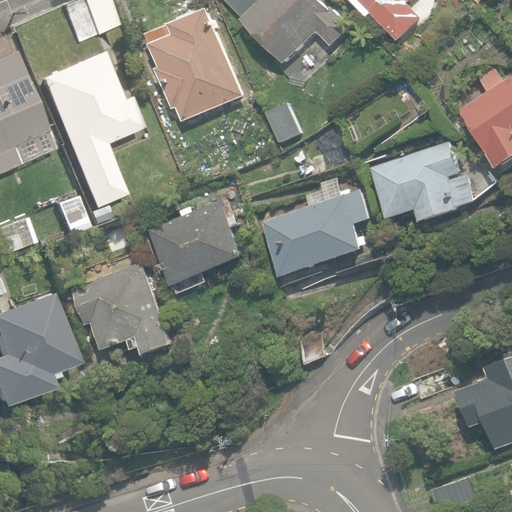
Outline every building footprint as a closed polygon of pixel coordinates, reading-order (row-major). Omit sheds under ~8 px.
[(97,32),(83,0),(74,0),(63,5),(79,41),(98,33),(97,32)] [(83,0),(97,32),(122,21),(112,0),(83,0)] [(227,0),(288,63),(321,32),(334,46),(355,26),(335,6),(333,9),(324,0),(227,0)] [(376,14),(401,41),(424,18),(410,4),(414,0),(353,0),(371,19),(376,14)] [(182,108),(187,122),(248,96),(212,9),(201,14),(199,11),(182,18),(183,21),(150,35),(164,67),(164,68),(161,70),(178,110),(182,108)] [(0,172),(17,165),(16,162),(21,160),(15,145),(46,132),(13,50),(16,48),(10,33),(0,37),(0,172)] [(39,76),(95,207),(127,194),(105,143),(143,126),(129,95),(122,98),(101,50),(39,76)] [(511,77),(506,81),(497,66),(481,77),(491,91),(463,110),(502,170),(511,163),(511,77)] [(269,112),(282,143),(305,133),(292,102),(269,112)] [(421,209),(425,223),(463,210),(462,207),(480,201),(471,175),(454,181),(452,177),(464,173),(453,142),(375,168),(392,219),(421,209)] [(171,182),(183,178),(173,154),(162,158),(171,182)] [(267,222),(286,277),(368,249),(360,225),(376,220),(365,189),(355,192),(353,188),(342,192),(344,196),(267,222)] [(73,193),(56,200),(67,226),(84,219),(73,193)] [(154,230),(177,286),(248,257),(225,201),(197,212),(195,207),(184,211),(186,217),(154,230)] [(0,238),(0,250),(3,259),(22,252),(15,232),(0,238)] [(146,347),(149,355),(177,344),(146,262),(77,288),(91,325),(97,323),(107,350),(133,341),(137,351),(146,347)] [(0,404),(51,386),(48,378),(55,375),(54,370),(77,362),(52,292),(16,304),(0,310),(0,404)] [(295,335),(305,363),(328,356),(319,327),(295,335)] [(265,351),(280,384),(301,375),(286,341),(265,351)] [(490,422),(500,449),(511,444),(511,353),(508,355),(510,360),(488,368),(492,379),(462,391),(476,428),(490,422)] [(413,378),(422,402),(462,386),(453,363),(413,378)] [(433,489),(441,511),(444,511),(477,500),(469,476),(433,489)]
